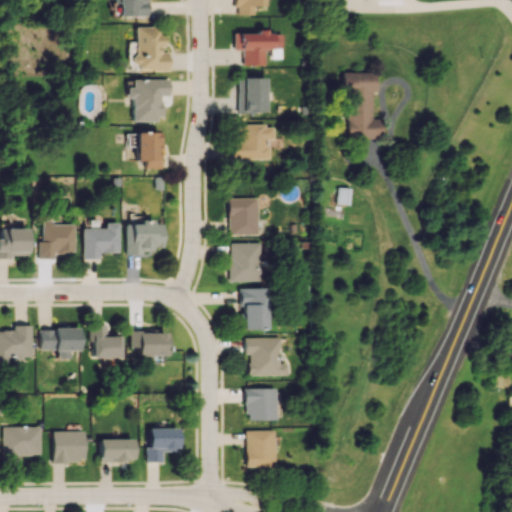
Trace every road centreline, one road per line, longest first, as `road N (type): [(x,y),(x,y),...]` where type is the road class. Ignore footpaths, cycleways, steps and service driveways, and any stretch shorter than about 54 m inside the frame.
road 1 (secondary): [(511,198),(381,511)]
road 2 (residential): [(198,0),(193,252),(177,302)]
road 3 (tertiary): [(0,496),(208,497)]
road 4 (residential): [(177,302),(208,342),(208,497)]
road 5 (residential): [(0,295),(177,302)]
road 6 (tertiary): [(334,511),(237,493),(208,497)]
